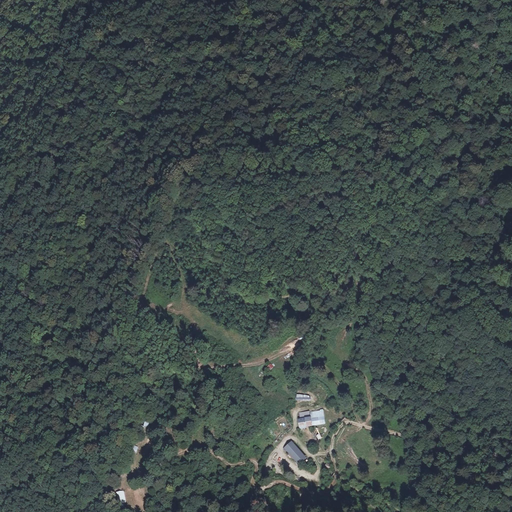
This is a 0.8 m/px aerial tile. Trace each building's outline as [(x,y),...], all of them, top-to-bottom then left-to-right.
[(323,410),(310,412),(311,419),(324,417),(323,410)] [(310,412),(299,413),(300,420),(311,419),(310,412)] [(311,419),(312,426),(322,425),(321,418),(311,419)] [(300,420),(298,421),(299,430),(312,428),(312,426),(311,419),(300,420)] [(307,457),(292,441),(284,449),(299,465),(307,457)] [(332,467),(326,463),(323,467),(329,471),(332,467)] [(116,491),(118,504),(125,503),(124,490),(116,491)]
